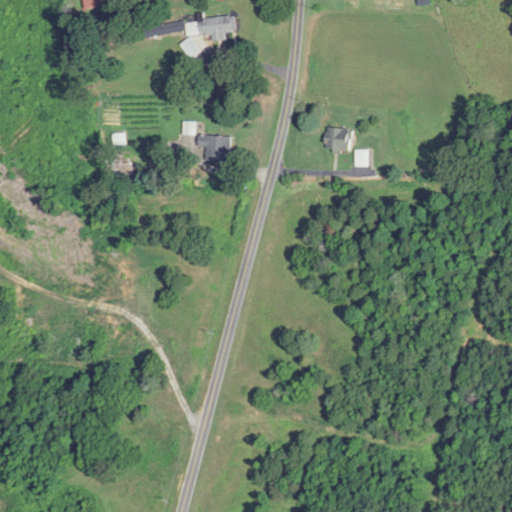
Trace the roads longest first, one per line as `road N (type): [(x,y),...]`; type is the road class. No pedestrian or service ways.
road 1 (residential): [(182,511),(276,147)]
road 2 (residential): [(276,147),(300,0)]
